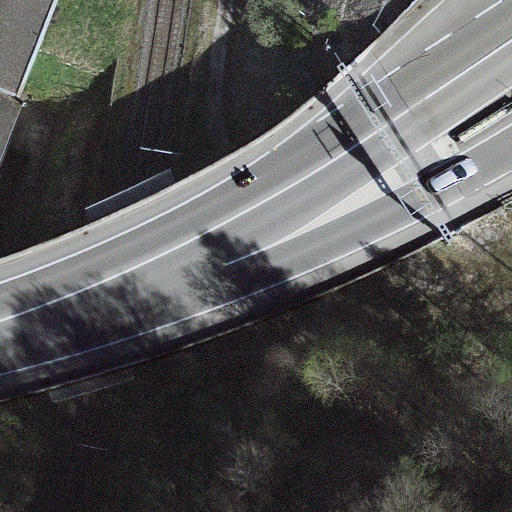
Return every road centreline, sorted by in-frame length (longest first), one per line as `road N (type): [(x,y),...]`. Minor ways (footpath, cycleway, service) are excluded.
road 1 (track): [(0,304),(322,353),(412,309),(250,112),(257,0)]
road 2 (trunk): [(511,40),(252,206),(133,270)]
road 3 (motorway): [(133,270),(290,254),(367,224),(511,148)]
road 4 (trunk): [(133,270),(0,322)]
